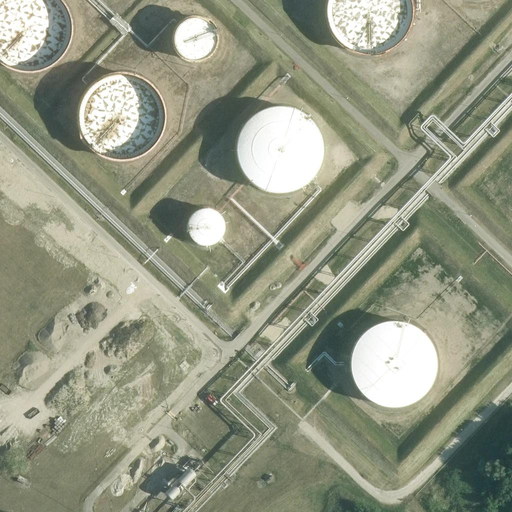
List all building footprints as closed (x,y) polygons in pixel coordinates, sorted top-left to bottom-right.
[(72,35),(73,27),(72,23),(72,18),(71,14),(69,10),(67,6),(65,2),(63,0),(0,0),(0,59),(1,60),(6,64),(13,67),(20,69),(28,70),(32,70),(37,70),(40,69),(45,67),(52,64),(56,61),(60,58),(65,51),(69,44),(70,40),(72,35)] [(410,15),(411,10),(410,3),(409,0),(326,0),(325,4),(325,9),(325,17),(327,24),(329,28),(331,32),(333,35),(336,39),(343,45),(346,47),(350,49),(355,51),(359,52),(363,53),(367,53),(373,53),(377,52),(384,50),(389,48),(392,45),(398,41),(403,35),(405,32),(407,27),(410,19),(410,15)] [(214,42),(215,38),(214,33),(213,30),(211,26),(209,23),(206,21),(203,19),(198,17),(195,17),(191,17),(188,18),(184,19),(180,22),(177,25),(174,29),(173,33),(173,37),(173,41),(174,45),(176,49),(178,52),(181,55),(185,57),(189,58),(193,59),(196,59),(202,57),(205,55),(209,53),(211,50),(213,46),(214,42)] [(162,124),(163,116),(162,107),(161,104),(160,99),(158,95),(156,92),(154,89),(150,85),(146,82),(143,79),(136,76),(129,73),(125,73),(121,72),(115,73),(111,73),(104,76),(96,79),(93,82),(89,85),(84,91),(82,95),(80,99),(78,107),(77,115),(77,119),(77,123),(78,127),(80,131),(81,135),(83,138),(85,142),(89,146),(93,149),(96,151),(103,155),(111,158),(115,158),(120,159),(124,158),(129,158),(137,155),(144,151),(147,149),(151,146),(153,143),(156,138),(160,132),(161,127),(162,124)] [(319,156),(320,148),(319,140),(318,136),(317,132),(313,125),(308,119),(304,116),(301,113),(294,109),(286,107),(279,106),(275,106),(271,106),(268,107),(263,108),(255,112),(251,115),(248,117),(245,121),(242,124),(238,132),(236,139),(235,147),(235,151),(236,156),(238,163),(240,167),(241,171),(244,175),(247,178),(249,180),(254,184),(261,187),(268,189),(272,190),(277,191),(285,190),(289,189),(293,187),(300,184),(307,179),(312,172),(314,169),(316,165),(318,161),(319,156)] [(222,228),(222,224),(222,221),(221,217),(219,214),(217,211),(214,209),(211,207),(208,206),(205,206),(201,206),(197,207),(194,209),(191,210),(189,214),(187,216),(186,220),(185,224),(186,227),(186,230),(188,233),(190,236),(192,238),(195,240),(198,242),(202,242),(206,242),(210,241),(213,240),(216,238),(219,235),(221,231),(222,228)] [(433,368),(433,363),(433,355),(430,347),(427,340),(422,334),(417,329),(412,327),(408,325),(401,322),(393,321),(390,321),(383,322),(379,323),(376,324),(369,327),(366,329),(362,333),(357,338),(355,342),(353,346),(350,353),(349,359),(349,362),(349,367),(350,371),(352,379),(355,383),(356,386),(361,392),(367,397),(372,400),(375,402),(383,404),(390,405),(397,405),(400,404),(406,402),(411,400),(414,398),(420,393),(424,390),(426,386),(430,379),(432,372),(433,368)]
